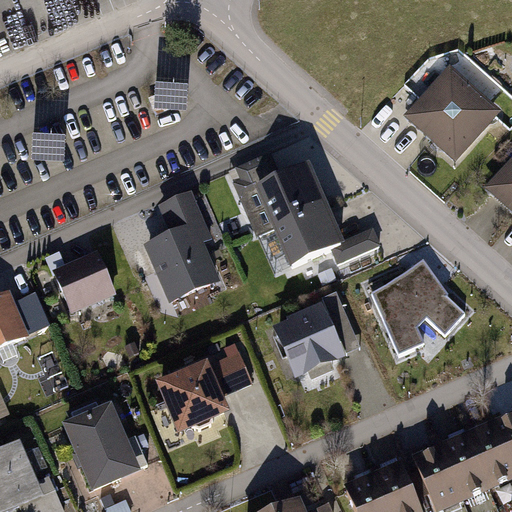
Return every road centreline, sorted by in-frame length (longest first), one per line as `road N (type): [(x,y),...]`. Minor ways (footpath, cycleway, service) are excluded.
road 1 (unclassified): [(202,0),(511,288)]
road 2 (residential): [(180,511),(511,367)]
road 3 (residential): [(0,79),(181,0)]
